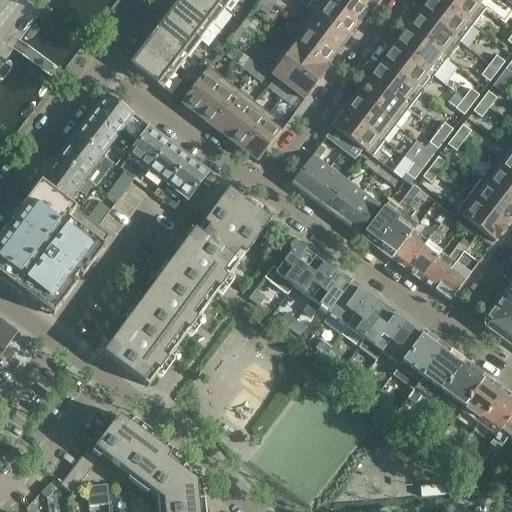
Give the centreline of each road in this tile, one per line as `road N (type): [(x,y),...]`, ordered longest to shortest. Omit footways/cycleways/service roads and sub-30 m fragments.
road 1 (residential): [(250,511),(204,457),(0,296)]
road 2 (residential): [(404,0),(259,190)]
road 3 (residential): [(259,190),(101,65)]
road 4 (residential): [(0,202),(101,65)]
road 5 (residential): [(456,334),(357,260)]
